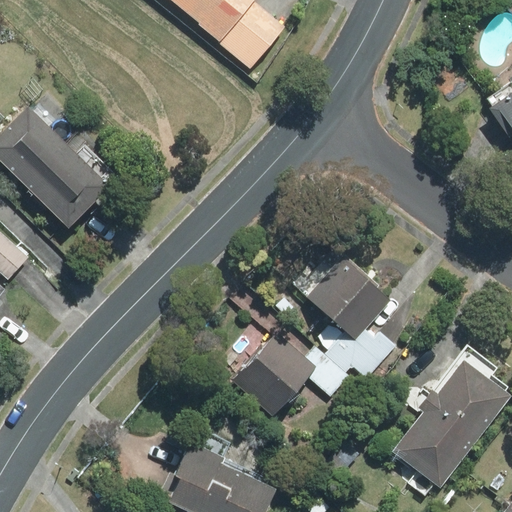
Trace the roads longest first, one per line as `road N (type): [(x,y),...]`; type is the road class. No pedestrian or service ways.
road 1 (residential): [(319,115),(89,346),(0,481)]
road 2 (residential): [(511,260),(319,115)]
road 3 (residential): [(386,0),(319,115)]
